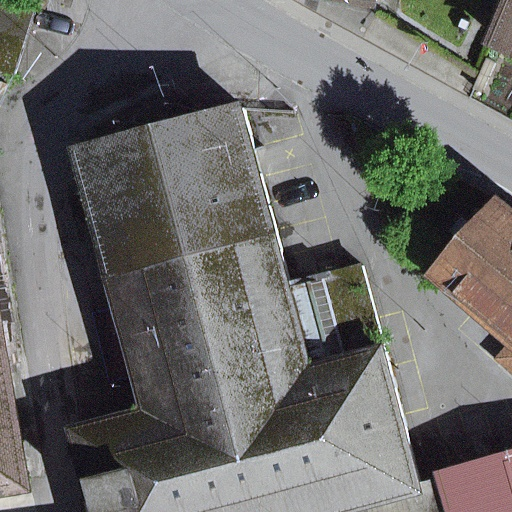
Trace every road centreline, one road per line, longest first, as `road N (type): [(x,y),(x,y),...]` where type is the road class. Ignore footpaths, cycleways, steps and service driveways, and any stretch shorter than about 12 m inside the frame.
road 1 (residential): [(73,511),(53,388),(53,202),(82,79),(136,0)]
road 2 (tertiary): [(237,0),(511,145)]
